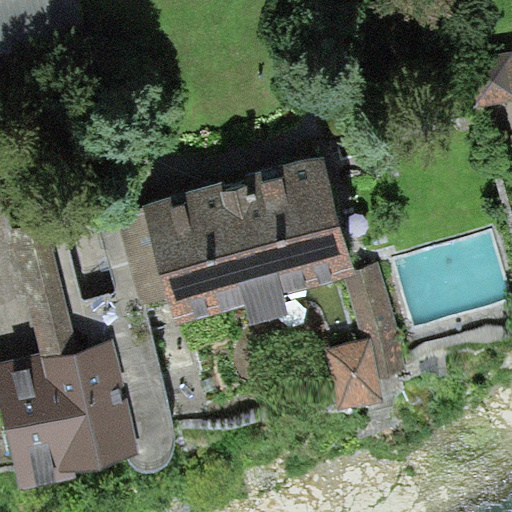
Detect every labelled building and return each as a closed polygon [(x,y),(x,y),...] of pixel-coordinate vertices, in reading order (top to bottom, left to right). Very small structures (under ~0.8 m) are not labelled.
[(85,0),(0,0),(0,51),(93,28),(85,0)] [(511,53),(474,57),(478,104),(511,100),(511,53)] [(16,69),(0,72),(0,141),(15,201),(48,192),(16,69)] [(320,158),(119,214),(146,309),(169,303),(175,326),(248,306),(253,324),(288,314),(282,292),(352,273),(320,158)] [(79,471),(136,456),(110,344),(83,351),(54,232),(16,241),(44,352),(0,362),(0,406),(21,493),(80,478),(79,471)] [(379,267),(344,277),(362,339),(326,349),(342,408),(380,397),(374,376),(407,367),(379,267)]
